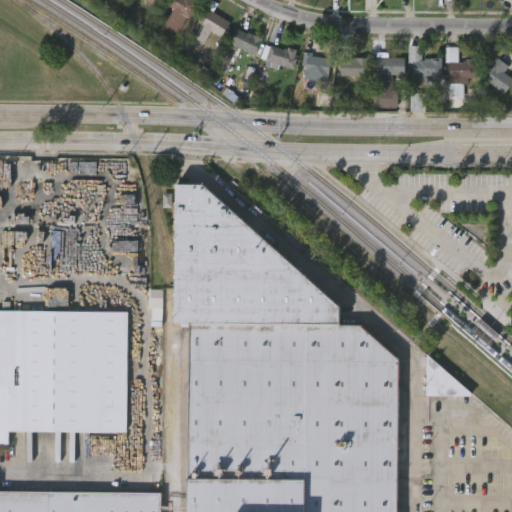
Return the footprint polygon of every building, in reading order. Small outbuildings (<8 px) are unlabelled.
[(136,0),(132,10),(149,17),(157,0),(136,0)] [(191,0),(198,4),(188,20),(186,18),(176,34),(162,25),(172,10),(165,5),(168,0),(191,0)] [(229,22),(221,36),(211,30),(206,38),(195,32),(200,24),(196,22),(210,0),(217,4),(212,11),(229,22)] [(224,34),(198,21),(191,36),(194,37),(188,51),(199,56),(204,44),(216,50),(224,34)] [(242,32),(245,33),(245,32),(260,39),(252,55),(227,43),(233,28),(242,32)] [(249,68),(256,52),(230,40),(223,56),(249,68)] [(277,49),(282,50),(282,48),(286,49),(286,47),(295,50),(293,58),(295,59),(292,69),(279,66),(277,71),(265,67),(267,62),(259,59),(263,45),(277,49)] [(330,59),(327,76),(317,74),(316,82),(302,80),(303,66),(300,66),(302,51),(311,53),(311,56),(330,59)] [(387,52),(387,57),(403,58),(403,75),(391,75),(391,90),(396,90),(396,108),(371,108),(372,83),(378,83),(378,75),(375,75),(375,52),(387,52)] [(366,58),(366,76),(339,75),(339,60),(351,60),(351,57),(366,58)] [(274,79),(287,82),(291,63),(263,58),(259,80),(273,82),(274,79)] [(406,93),(435,93),(435,71),(415,71),(415,58),(402,59),(402,77),(406,77),(406,93)] [(440,80),(410,80),(410,61),(417,61),(417,59),(423,59),(423,58),(441,58),(440,80)] [(475,59),(475,68),(476,68),(476,78),(448,78),(448,62),(461,62),(461,61),(464,61),(464,59),(475,59)] [(511,79),(511,81),(503,94),(485,81),(491,72),(488,71),(496,59),(507,66),(502,72),(511,79)] [(452,60),(439,60),(439,75),(443,75),(442,91),(468,91),(468,75),(452,75),(452,60)] [(298,92),(322,94),(323,69),(299,68),(298,92)] [(334,70),(334,88),(359,89),(359,71),(334,70)] [(497,86),(502,79),(493,72),(478,93),(499,107),(508,93),(497,86)] [(457,97),(444,96),(444,112),(457,112),(457,97)] [(336,309),(336,328),(356,327),(395,362),(393,511),(181,511),(182,324),(171,324),(170,186),(197,185),(336,309)] [(156,302),(143,302),(142,322),(146,322),(145,338),(155,338),(156,302)] [(3,445),(0,445),(0,311),(124,313),(122,434),(6,433),(6,445),(3,445)] [(425,397),(424,356),(469,393),(468,396),(425,397)] [(156,511),(0,511),(0,489),(157,491),(156,511)]
